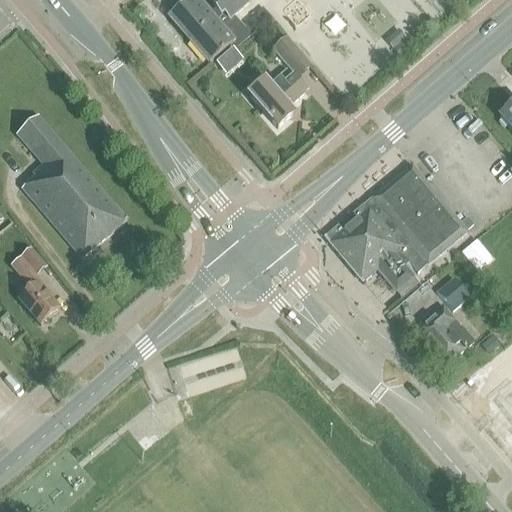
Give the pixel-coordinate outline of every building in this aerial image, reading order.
[(188,0),(169,18),(210,66),(231,46),(232,45),(236,50),(249,38),(240,28),(232,19),(253,0),(188,0)] [(261,10),(240,28),(249,38),(270,20),(261,10)] [(386,43),(400,59),(400,60),(413,48),(399,32),(386,43)] [(287,41),(274,53),(298,80),(311,68),(287,41)] [(250,98),(273,125),(278,131),(293,118),(287,111),(305,95),(285,73),(275,82),(278,85),(269,92),(263,85),(250,98)] [(511,106),(498,119),(511,134),(511,106)] [(127,223),(38,119),(17,138),(18,139),(43,168),(33,177),(36,180),(23,191),(82,261),(127,223)] [(351,218),(325,240),(361,284),(376,272),(395,295),(400,301),(418,285),(413,279),(401,265),(410,257),(403,249),(408,245),(427,267),(441,256),(463,237),(466,235),(449,214),(431,193),(415,175),(418,172),(415,168),(412,171),(411,169),(401,177),(376,198),(351,218)] [(467,220),(459,227),(465,234),(473,227),(467,220)] [(48,298),(51,295),(36,278),(47,269),(31,251),(12,268),(31,291),(19,302),(41,328),(60,311),(48,298)] [(436,296),(446,307),(452,314),(468,300),(453,281),(436,296)] [(442,310),(414,333),(445,368),(472,345),(442,310)] [(493,339),(483,347),(490,357),(501,349),(493,339)]
